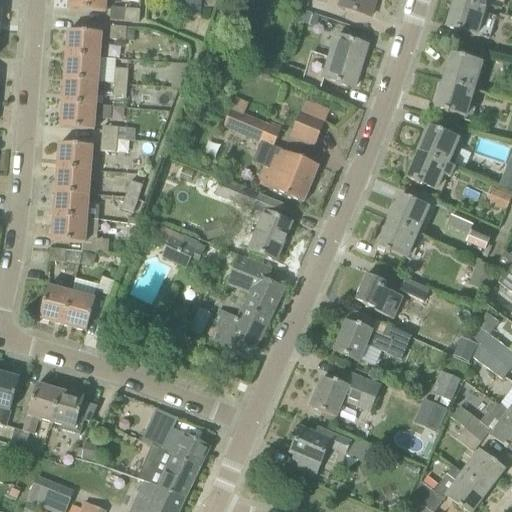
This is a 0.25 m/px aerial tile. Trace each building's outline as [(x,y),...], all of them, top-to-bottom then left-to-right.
[(69,0),(69,10),(105,13),(106,0),(69,0)] [(200,18),(201,0),(185,0),(184,16),(200,18)] [(342,0),(339,9),(370,19),(375,0),(342,0)] [(455,0),(455,2),(489,12),(492,0),(455,0)] [(482,37),(489,12),(455,2),(447,28),(455,31),(455,32),(459,33),(460,32),(475,36),(476,35),(482,37)] [(140,11),(111,8),(110,21),(139,24),(140,11)] [(125,41),(126,28),(111,27),(110,40),(125,41)] [(67,32),(65,56),(100,59),(102,35),(67,32)] [(354,89),(367,47),(336,37),(323,80),(354,89)] [(98,83),(100,59),(65,56),(64,81),(98,83)] [(444,82),(479,93),(487,67),(464,60),(465,59),(461,57),(460,59),(452,56),(444,82)] [(114,84),(127,84),(128,71),(115,69),(114,84)] [(98,83),(64,81),(62,104),(96,107),(98,83)] [(449,113),(471,120),(479,93),(444,82),(436,109),(444,112),(444,113),(448,115),(449,113)] [(126,100),(127,84),(114,84),(113,99),(126,100)] [(327,119),(330,108),(303,101),(300,113),(327,119)] [(96,107),(62,104),(60,129),(94,132),(95,119),(110,120),(111,108),(96,107)] [(301,114),(294,129),(318,139),(325,124),(301,114)] [(303,204),(318,167),(272,148),(279,132),(243,115),(235,133),(261,143),(257,152),(264,155),(259,166),(265,168),(258,185),(303,204)] [(101,140),(117,141),(118,129),(102,127),(101,140)] [(419,154),(455,170),(456,170),(452,168),(462,143),(442,134),(443,133),(439,131),(438,133),(430,129),(419,154)] [(101,140),(100,153),(116,154),(117,141),(101,140)] [(58,145),(56,169),(91,172),(93,148),(58,145)] [(420,185),(435,191),(441,194),(448,179),(451,180),(455,170),(419,154),(408,179),(416,183),(415,185),(419,186),(420,185)] [(56,169),(55,194),(89,196),(91,172),(56,169)] [(215,196),(253,211),(260,194),(221,179),(215,196)] [(126,196),(138,200),(142,186),(130,182),(126,196)] [(485,203),(506,211),(511,196),(491,188),(485,203)] [(389,223),(422,237),(437,202),(415,193),(412,201),(409,199),(408,201),(400,197),(389,223)] [(55,194),(53,218),(87,220),(89,196),(55,194)] [(138,200),(126,196),(121,210),(133,214),(138,200)] [(249,252),(275,262),(291,224),(265,214),(249,252)] [(448,226),(468,235),(473,226),(452,217),(448,226)] [(53,218),(51,242),(85,245),(87,220),(53,218)] [(390,253),(405,260),(411,262),(422,237),(389,223),(378,248),(386,251),(386,253),(390,255),(390,253)] [(160,240),(171,246),(164,260),(186,270),(195,252),(194,252),(197,246),(184,239),(183,241),(164,231),(160,240)] [(466,244),(485,252),(490,241),(471,232),(466,244)] [(96,240),(95,253),(108,254),(109,241),(96,240)] [(49,263),(64,264),(65,251),(50,250),(49,263)] [(220,311),(214,324),(205,342),(250,363),(285,289),(267,281),(272,270),(254,261),(238,255),(230,277),(256,287),(239,321),(220,311)] [(496,270),(478,263),(469,285),(487,292),(496,270)] [(387,285),(366,276),(355,301),(375,310),(374,312),(394,321),(403,300),(384,291),(387,285)] [(114,282),(102,278),(96,292),(108,297),(114,282)] [(406,280),(400,292),(423,303),(429,291),(406,280)] [(39,321),(62,327),(71,294),(47,287),(39,321)] [(95,301),(71,294),(62,327),(86,333),(95,301)] [(373,331),(358,326),(356,328),(345,323),(333,352),(359,364),(367,347),(401,361),(410,338),(387,328),(382,337),(372,333),(373,331)] [(510,371),(511,368),(511,353),(478,329),(471,341),(478,346),(510,371)] [(476,346),(461,340),(454,357),(469,364),(476,346)] [(510,371),(478,346),(473,359),(502,381),(510,371)] [(453,401),(460,379),(442,373),(435,396),(453,401)] [(19,381),(0,375),(0,426),(6,428),(19,381)] [(346,387),(334,382),(333,384),(321,380),(309,408),(336,419),(343,403),(364,411),(370,414),(381,388),(350,375),(346,387)] [(36,386),(24,432),(14,430),(9,448),(24,452),(29,434),(33,435),(38,420),(51,423),(60,393),(36,386)] [(84,399),(60,393),(51,423),(65,427),(60,443),(71,446),(84,399)] [(438,436),(448,411),(426,402),(416,427),(438,436)] [(451,419),(464,429),(482,442),(490,431),(460,408),(451,419)] [(177,420),(157,411),(146,435),(176,449),(172,457),(199,470),(209,449),(172,431),(177,420)] [(494,434),(491,437),(504,447),(503,448),(507,451),(508,450),(511,452),(511,418),(507,415),(494,434)] [(474,454),(482,442),(464,429),(456,440),(474,454)] [(351,444),(318,430),(315,436),(301,430),(290,454),(295,456),(290,468),(314,478),(326,448),(346,456),(351,444)] [(148,484),(147,486),(183,503),(199,470),(172,457),(176,449),(146,435),(142,442),(152,446),(137,480),(148,484)] [(479,453),(462,475),(486,493),(503,471),(496,466),(497,464),(493,462),(492,463),(479,453)] [(446,497),(459,507),(458,508),(462,511),(463,510),(465,511),(472,511),(486,493),(462,475),(452,468),(446,476),(456,484),(446,497)] [(53,511),(67,511),(74,488),(35,477),(28,505),(53,511)] [(407,511),(434,511),(444,501),(428,488),(420,482),(407,511)] [(179,511),(183,503),(147,486),(141,498),(140,497),(132,511),(179,511)]
